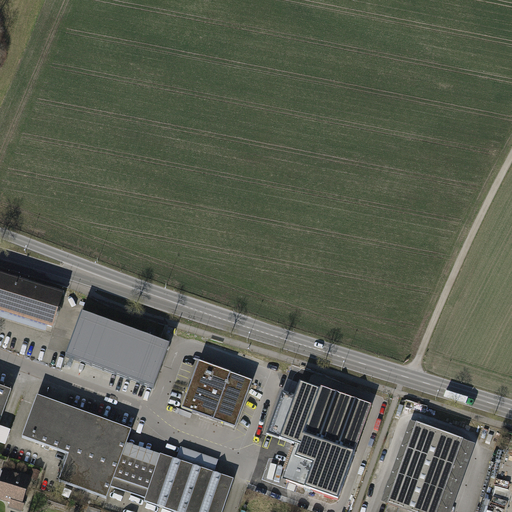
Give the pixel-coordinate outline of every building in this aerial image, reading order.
[(63,296),(0,276),(0,316),(52,332),(63,296)] [(170,346),(82,314),(67,357),(154,389),(170,346)] [(252,382),(199,364),(183,410),(236,428),(252,382)] [(0,425),(11,395),(0,390),(0,425)] [(371,408),(320,390),(315,406),(309,404),(284,474),(290,476),(288,482),(339,500),(371,408)] [(107,502),(112,489),(127,447),(131,433),(37,400),(22,441),(69,458),(60,485),(107,502)] [(452,511),(476,447),(411,424),(382,504),(389,507),(387,511),(452,511)] [(176,464),(127,447),(112,489),(147,501),(146,504),(168,511),(223,511),(234,482),(215,475),(220,462),(181,448),(176,464)] [(2,471),(0,476),(0,501),(9,504),(7,508),(18,511),(19,511),(29,480),(2,471)] [(41,475),(34,473),(31,482),(38,484),(41,475)]
